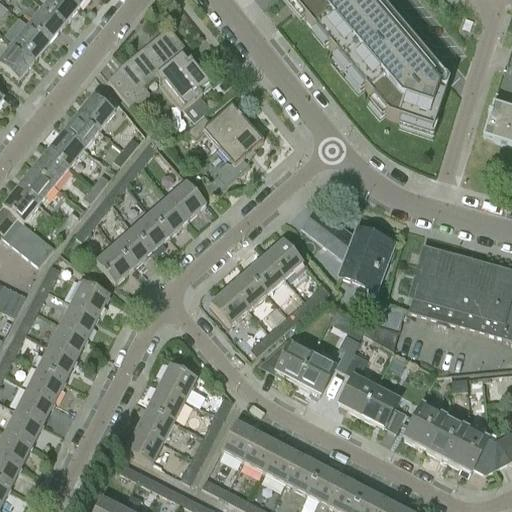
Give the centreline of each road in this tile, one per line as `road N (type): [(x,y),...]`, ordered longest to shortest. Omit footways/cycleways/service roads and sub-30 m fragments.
road 1 (residential): [(447,511),(256,408),(161,304)]
road 2 (residential): [(48,511),(161,304)]
road 3 (residential): [(161,304),(334,147)]
road 4 (residential): [(0,168),(139,0)]
road 5 (tertiary): [(511,236),(395,200),(334,147)]
road 6 (tertiary): [(334,147),(215,0)]
